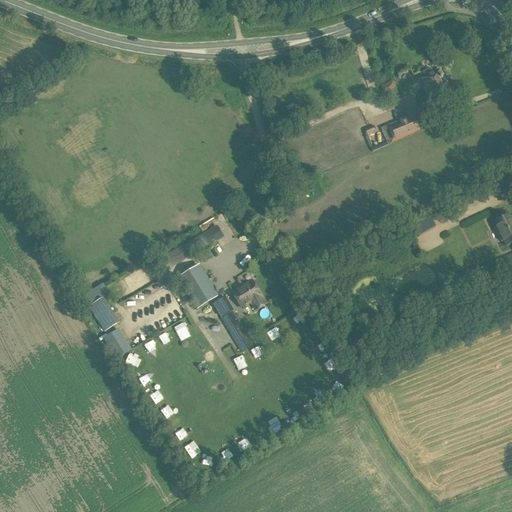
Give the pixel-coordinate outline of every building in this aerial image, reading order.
[(439,71),(422,79),(432,99),(447,92),(441,80),(443,78),(439,71)] [(394,81),(382,86),(385,94),(397,89),(394,81)] [(414,115),(384,128),(391,143),(421,130),(414,115)] [(366,129),(364,132),(365,135),(369,137),(375,134),(376,131),(375,128),(371,126),(366,129)] [(207,213),(216,229),(211,232),(215,241),(230,233),(217,208),(207,213)] [(436,226),(431,215),(412,226),(418,236),(436,226)] [(511,219),(510,215),(493,223),(495,227),(494,227),(501,242),(503,242),(505,246),(506,245),(507,246),(511,243),(511,219)] [(207,231),(159,259),(166,271),(216,242),(209,230),(208,231),(207,231)] [(199,267),(180,279),(197,308),(217,296),(199,267)] [(486,284),(480,272),(453,285),(459,297),(486,284)] [(251,281),(233,292),(243,308),(251,303),(256,310),(266,304),(251,281)] [(103,284),(82,297),(89,307),(104,332),(119,323),(104,299),(110,295),(103,284)] [(226,299),(213,306),(240,352),(242,355),(254,348),(249,339),(226,299)] [(285,313),(283,326),(290,328),(293,314),(285,313)] [(175,333),(184,328),(179,319),(170,325),(175,333)] [(160,344),(168,340),(163,330),(155,335),(160,344)] [(273,346),(280,345),(279,338),(272,339),(273,346)] [(140,343),(144,352),(153,349),(149,340),(140,343)] [(289,346),(293,356),(308,350),(304,340),(289,346)] [(253,361),(260,359),(256,350),(249,352),(253,361)] [(126,354),(129,359),(135,356),(132,351),(126,354)] [(312,357),(298,361),(300,369),(314,365),(312,357)] [(240,433),(242,441),(251,438),(248,430),(240,433)]
